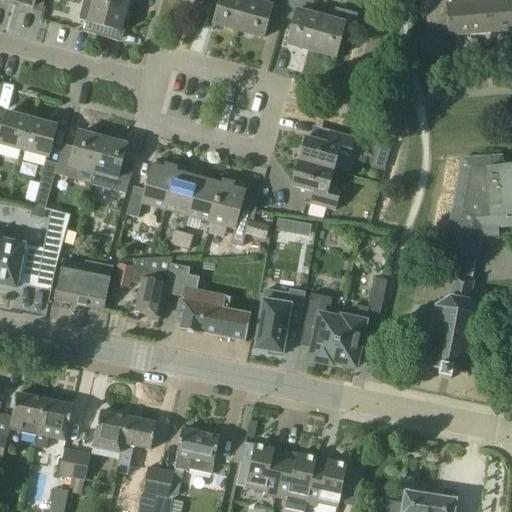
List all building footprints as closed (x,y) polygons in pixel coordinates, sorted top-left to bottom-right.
[(34,0),(14,0),(13,4),(32,9),(33,7),(34,0)] [(34,0),(33,7),(42,10),(44,0),(34,0)] [(84,0),(83,3),(126,14),(129,0),(84,0)] [(217,10),(213,26),(238,33),(247,1),(242,0),(204,0),(203,6),(217,10)] [(238,33),(263,39),(267,24),(282,28),(284,20),(289,2),(280,0),(272,0),(270,8),(247,1),(238,33)] [(300,0),(289,0),(289,2),(284,20),(293,22),(286,46),(310,53),(320,18),(309,15),(313,3),(300,0)] [(423,0),(427,32),(447,31),(448,30),(445,0),(423,0)] [(445,0),(448,30),(447,31),(447,39),(469,37),(465,0),(445,0)] [(465,0),(469,37),(489,35),(486,0),(465,0)] [(486,0),(489,35),(510,33),(506,0),(486,0)] [(82,34),(115,43),(118,33),(120,34),(126,14),(83,3),(78,22),(85,24),(82,34)] [(330,21),(320,18),(310,53),(335,60),(344,25),(354,28),(357,16),(333,10),(330,21)] [(0,137),(0,146),(23,153),(31,121),(6,115),(0,137)] [(49,160),(57,128),(31,121),(23,153),(49,160)] [(305,139),(298,164),(333,173),(337,156),(349,159),(354,140),(329,133),(326,145),(305,139)] [(89,186),(90,186),(103,141),(78,134),(72,156),(61,153),(57,166),(55,176),(76,182),(79,170),(92,174),(89,186)] [(125,195),(132,172),(121,168),(126,147),(103,141),(90,186),(104,190),(125,195)] [(500,158),(461,161),(443,255),(454,257),(451,274),(475,279),(476,271),(474,268),(480,237),(497,236),(496,229),(511,227),(511,168),(501,170),(500,158)] [(34,207),(46,210),(51,190),(55,176),(57,166),(45,163),(39,187),(34,207)] [(126,216),(138,220),(142,205),(165,212),(176,174),(177,169),(153,163),(145,192),(133,189),(126,216)] [(298,164),(292,189),(312,194),(309,206),(335,213),(340,193),(328,190),(333,173),(298,164)] [(176,174),(165,212),(188,218),(198,180),(176,174)] [(198,180),(188,218),(210,224),(221,186),(198,180)] [(241,248),(249,220),(238,217),(246,189),(222,182),(221,186),(210,224),(234,231),(230,245),(241,248)] [(173,232),(167,255),(177,256),(183,235),(173,232)] [(188,252),(193,238),(183,235),(177,256),(178,256),(179,250),(188,252)] [(0,243),(0,288),(16,291),(18,279),(39,283),(41,271),(55,273),(63,241),(46,238),(44,251),(0,243)] [(136,314),(160,319),(165,294),(172,260),(134,261),(132,270),(117,267),(114,286),(129,289),(131,280),(142,283),(136,314)] [(180,301),(177,314),(184,316),(180,332),(200,336),(200,334),(245,344),(251,316),(228,311),(230,300),(197,293),(199,280),(189,278),(190,270),(171,266),(172,260),(165,294),(183,298),(182,302),(180,301)] [(57,302),(103,311),(111,268),(85,263),(85,267),(64,264),(57,302)] [(452,375),(467,378),(469,364),(472,365),(472,362),(470,362),(472,349),(475,350),(476,347),(473,347),(475,335),(478,335),(478,332),(476,332),(478,319),(480,319),(481,316),(478,316),(470,305),(470,302),(469,300),(472,284),(473,283),(471,282),(473,281),(475,280),(475,279),(451,274),(454,278),(453,278),(454,280),(450,298),(449,298),(449,300),(437,307),(433,305),(432,308),(435,310),(433,323),(430,322),(429,325),(432,325),(430,337),(428,336),(427,339),(430,340),(427,352),(425,352),(425,355),(427,355),(424,369),(440,372),(439,379),(450,381),(452,375)] [(385,281),(372,279),(367,304),(380,307),(385,281)] [(290,292),(290,296),(265,292),(255,351),(268,353),(267,356),(280,358),(280,356),(282,356),(289,315),(301,317),(305,295),(290,292)] [(308,362),(332,367),(332,365),(342,321),(341,321),(341,318),(342,318),(341,317),(340,320),(327,317),(330,300),(309,295),(303,325),(315,327),(308,362)] [(358,307),(355,320),(342,318),(341,318),(341,321),(342,321),(332,365),(333,364),(355,369),(367,309),(358,307)] [(45,400),(17,394),(9,431),(36,437),(37,437),(45,400)] [(35,449),(46,451),(51,429),(67,433),(73,406),(45,400),(37,437),(36,437),(35,449)] [(100,412),(93,449),(104,452),(120,455),(121,455),(129,418),(100,412)] [(116,475),(127,477),(134,447),(151,451),(157,424),(129,418),(121,455),(120,455),(116,475)] [(189,470),(211,475),(220,438),(182,430),(176,456),(178,457),(175,470),(188,472),(189,470)] [(256,445),(247,488),(266,493),(265,496),(277,499),(285,461),(275,458),(277,450),(256,445)] [(65,451),(59,478),(72,480),(78,453),(65,451)] [(85,483),(91,456),(78,453),(72,480),(85,483)] [(297,464),(285,461),(277,499),(286,501),(285,510),(293,511),(305,511),(307,502),(308,502),(318,460),(299,455),(297,464)] [(329,462),(327,471),(317,469),(319,460),(318,460),(308,502),(307,506),(318,508),(319,505),(339,510),(348,466),(329,462)] [(148,468),(138,511),(152,511),(161,471),(148,468)] [(454,511),(456,501),(412,493),(414,480),(402,478),(400,493),(405,494),(401,511),(454,511)] [(65,511),(68,491),(55,489),(51,511),(65,511)]
